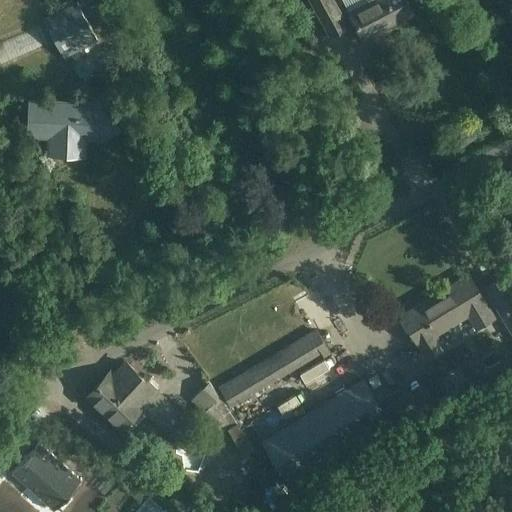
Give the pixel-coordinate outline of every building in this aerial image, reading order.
[(346,25),(332,0),(310,0),(329,34),(346,25)] [(349,12),(347,13),(364,43),(389,30),(387,27),(413,12),(411,9),(406,0),(365,0),(367,2),(349,12)] [(77,2),(59,11),(43,19),(62,56),(96,39),(77,2)] [(0,48),(39,42),(35,23),(0,29),(0,48)] [(119,129),(110,111),(101,96),(90,102),(30,99),(29,135),(51,136),(50,153),(85,154),(85,137),(102,138),(119,129)] [(484,286),(511,331),(511,278),(508,272),(484,286)] [(494,317),(487,303),(469,274),(402,315),(419,344),(427,358),(445,348),(437,333),(467,315),(475,329),(494,317)] [(222,397),(323,345),(310,320),(209,373),(222,397)] [(88,395),(121,426),(141,406),(144,409),(143,410),(146,413),(148,411),(167,429),(181,414),(127,362),(116,373),(112,370),(88,395)] [(301,489),(344,463),(338,453),(391,422),(364,377),(261,439),(288,483),(295,479),(301,489)] [(190,400),(204,412),(220,395),(209,380),(190,400)] [(237,421),(224,429),(240,457),(253,449),(237,421)] [(179,461),(206,451),(196,423),(169,433),(179,461)] [(40,441),(12,472),(13,473),(14,472),(54,508),(53,509),(54,510),(82,479),(81,478),(80,479),(40,443),(41,442),(40,441)]
